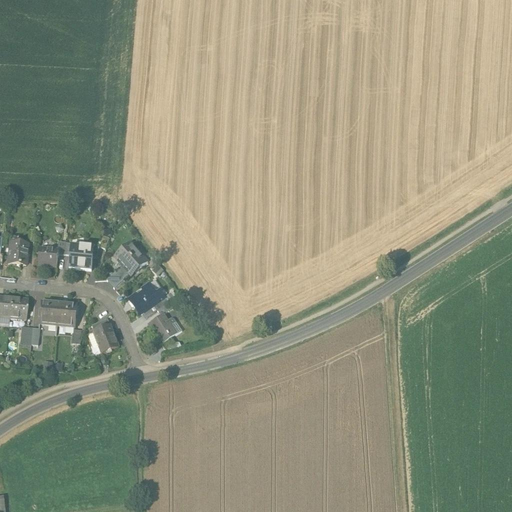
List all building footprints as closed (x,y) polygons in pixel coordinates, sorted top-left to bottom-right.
[(108,240),(103,238),(99,249),(104,251),(108,240)] [(65,245),(58,244),(58,252),(57,256),(64,257),(65,245)] [(27,246),(9,245),(7,267),(19,268),(19,267),(25,267),(27,246)] [(147,264),(130,245),(114,259),(114,260),(116,258),(124,267),(130,274),(129,276),(134,272),(136,274),(147,264)] [(93,250),(71,248),(70,257),(69,270),(91,272),(93,250)] [(58,252),(40,251),(38,268),(56,269),(57,256),(58,252)] [(124,267),(116,275),(122,282),(129,276),(130,274),(124,267)] [(115,274),(107,282),(114,290),(123,283),(122,282),(116,275),(115,274)] [(151,288),(137,298),(136,297),(129,301),(134,309),(136,308),(141,316),(154,307),(161,303),(161,302),(151,288)] [(11,300),(0,298),(0,318),(9,319),(11,300)] [(161,303),(154,307),(157,313),(169,305),(165,299),(161,302),(161,303)] [(27,301),(11,300),(9,319),(25,320),(27,301)] [(59,305),(41,303),(39,324),(48,325),(48,323),(57,324),(59,305)] [(76,307),(59,305),(57,324),(56,327),(66,328),(66,325),(73,326),(73,328),(74,328),(76,307)] [(169,305),(157,313),(161,318),(164,316),(172,311),(169,305)] [(161,318),(149,326),(156,337),(158,336),(163,344),(172,339),(182,332),(176,324),(174,322),(173,321),(172,321),(171,321),(168,323),(164,316),(161,318)] [(106,321),(92,326),(94,332),(109,327),(106,321)] [(94,332),(93,333),(101,354),(117,348),(109,327),(94,332)] [(19,346),(38,347),(38,328),(20,328),(19,346)] [(84,332),(73,332),(72,345),(80,346),(84,332)] [(163,344),(161,346),(165,351),(175,344),(172,339),(163,344)]
